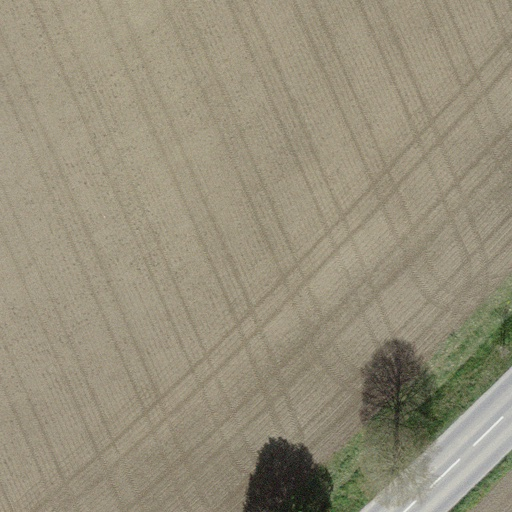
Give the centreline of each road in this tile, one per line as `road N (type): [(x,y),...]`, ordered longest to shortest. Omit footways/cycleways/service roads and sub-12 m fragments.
road 1 (track): [(299,511),(511,297)]
road 2 (tertiary): [(402,511),(511,406)]
